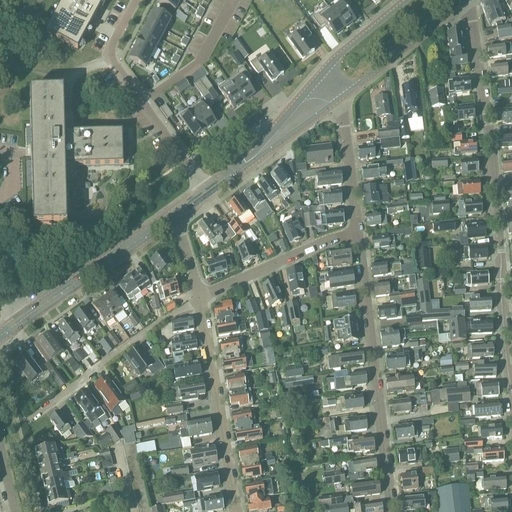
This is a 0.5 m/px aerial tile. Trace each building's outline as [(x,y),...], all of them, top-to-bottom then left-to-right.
[(63,0),(45,35),(77,52),(91,26),(95,19),(104,0),(63,0)] [(172,0),(161,0),(159,5),(175,13),(180,4),(172,0)] [(328,8),(344,30),(346,28),(347,29),(352,25),(352,24),(354,22),(347,13),(345,11),(345,10),(351,6),(345,0),(336,0),(339,3),(330,10),(328,8)] [(500,22),(505,21),(497,0),(488,0),(481,3),(480,5),(489,27),(495,24),(497,29),(503,28),(500,22)] [(511,0),(503,0),(507,9),(508,8),(509,12),(511,11),(511,0)] [(318,15),(312,19),(320,29),(325,25),(327,28),(334,37),(336,36),(337,36),(343,32),(342,31),(344,30),(328,8),(318,16),(318,15)] [(154,15),(148,24),(164,33),(169,23),(154,15)] [(148,24),(144,33),(160,42),(164,33),(148,24)] [(298,31),(287,39),(302,61),(314,52),(307,43),(306,41),(305,40),(311,36),(303,25),(297,30),(298,31)] [(498,41),(511,39),(509,26),(496,29),(498,41)] [(447,34),(450,51),(451,57),(450,57),(452,68),(466,65),(465,55),(464,55),(464,49),(461,28),(453,29),(454,33),(447,34)] [(155,51),(160,42),(144,33),(139,42),(155,51)] [(139,42),(134,51),(150,60),(155,51),(139,42)] [(503,58),(509,57),(511,57),(510,46),(504,46),(488,48),(489,60),(503,58)] [(145,69),(150,60),(134,51),(129,61),(145,69)] [(254,61),(250,64),(258,75),(263,71),(263,72),(265,74),(272,83),(283,75),(268,53),(257,61),(256,60),(254,61)] [(511,76),(511,72),(511,65),(490,68),(491,80),(507,78),(507,77),(511,76)] [(237,75),(228,82),(244,103),(254,96),(247,87),(245,85),(245,84),(251,80),(243,69),(237,74),(237,75)] [(205,79),(199,83),(207,93),(212,89),(205,79)] [(459,80),(452,81),(447,81),(449,95),(454,95),(469,94),(469,92),(470,91),(470,88),(469,87),(468,81),(459,82),(459,80)] [(184,81),(174,88),(179,95),(189,87),(184,81)] [(228,82),(218,89),(225,99),(227,102),(233,111),(244,103),(228,82)] [(199,83),(194,86),(204,100),(209,96),(207,93),(199,83)] [(511,83),(508,84),(508,85),(500,86),(500,90),(498,90),(496,92),(497,96),(499,98),(511,97),(511,83)] [(420,102),(416,103),(414,87),(402,89),(403,99),(401,99),(402,103),(404,103),(405,112),(417,111),(421,110),(420,102)] [(31,151),(32,162),(31,162),(33,227),(67,227),(65,168),(72,168),(129,167),(128,133),(71,134),(64,135),(63,91),(30,92),(31,151)] [(429,94),(431,109),(444,107),(442,92),(429,94)] [(397,122),(392,123),(391,117),(392,117),(389,99),(374,101),(377,119),(385,118),(387,130),(398,128),(397,122)] [(199,103),(189,110),(205,131),(215,124),(208,115),(207,113),(199,103)] [(165,107),(160,110),(167,121),(172,117),(165,107)] [(458,123),(474,121),(472,109),(457,111),(451,112),(451,118),(457,117),(458,123)] [(189,110),(179,117),(186,127),(188,130),(195,139),(205,131),(189,110)] [(511,111),(496,113),(497,124),(504,123),(504,125),(511,124),(511,111)] [(406,119),(398,121),(401,140),(409,138),(406,119)] [(379,140),(398,137),(397,130),(378,132),(379,140)] [(461,135),(450,136),(451,144),(461,143),(461,135)] [(511,136),(498,138),(500,149),(509,148),(509,150),(511,149),(511,136)] [(359,155),(358,156),(358,160),(360,160),(360,162),(375,160),(375,159),(380,159),(379,151),(380,150),(381,152),(400,149),(399,139),(379,141),(380,145),(366,147),(366,148),(358,149),(359,155)] [(459,144),(453,145),(454,151),(454,157),(460,156),(460,157),(475,155),(475,150),(476,149),(476,146),(475,145),(475,143),(459,144)] [(332,165),(333,165),(330,147),(306,150),(308,166),(315,165),(315,167),(316,167),(316,165),(320,164),(320,166),(321,166),(321,164),(325,163),(326,164),(327,164),(327,163),(332,163),(332,165)] [(507,164),(501,164),(502,174),(511,173),(511,156),(506,157),(507,164)] [(387,168),(402,166),(401,159),(386,162),(387,168)] [(295,162),(288,163),(290,178),(297,177),(295,162)] [(468,175),(477,175),(477,169),(478,167),(478,165),(476,163),(476,162),(460,163),(461,169),(455,170),(455,176),(461,175),(461,177),(468,177),(468,175)] [(296,164),(297,172),(306,171),(305,163),(296,164)] [(379,180),(385,179),(384,168),(378,169),(378,168),(362,170),(362,171),(361,171),(362,176),(363,176),(363,182),(379,180)] [(290,196),(286,191),(292,186),(289,183),(290,182),(280,169),(279,170),(277,170),(275,171),(275,173),(274,174),(274,175),(270,178),(279,190),(281,193),(280,194),(284,200),(290,196)] [(340,174),(339,174),(323,175),(323,176),(316,177),(318,188),(325,187),(325,188),(341,186),(340,174)] [(270,204),(277,198),(275,194),(276,193),(266,179),(262,183),(260,182),(258,184),(258,185),(257,186),(267,200),(270,204)] [(457,191),(458,198),(463,197),(479,196),(479,194),(480,193),(480,190),(478,189),(478,183),(469,184),(469,182),(462,183),(462,185),(456,186),(457,191)] [(386,188),(362,190),(363,199),(387,196),(386,188)] [(257,215),(267,207),(257,194),(256,195),(252,190),(250,191),(249,190),(245,193),(245,194),(244,196),(254,211),(257,215)] [(324,213),(324,208),(326,207),(327,209),(330,208),(331,207),(340,206),(340,204),(341,204),(341,199),(340,199),(339,193),(322,195),(317,196),(319,207),(312,208),(313,214),(324,213)] [(387,196),(363,199),(364,207),(378,205),(389,204),(388,195),(387,196)] [(230,205),(229,206),(243,225),(246,223),(247,225),(253,220),(239,199),(234,202),(232,202),(230,204),(230,205)] [(458,204),(459,212),(457,213),(458,219),(460,220),(465,220),(465,217),(481,216),(481,214),(482,213),(482,210),(480,209),(480,203),(471,204),(470,203),(458,204)] [(429,205),(430,218),(447,216),(446,204),(429,205)] [(386,208),(387,217),(408,213),(407,205),(386,208)] [(283,226),(290,244),(294,242),(296,243),(298,242),(299,240),(300,240),(298,234),(304,231),(302,212),(290,217),(293,222),(283,226)] [(333,227),(343,225),(343,224),(344,223),(343,220),(342,219),(341,213),(325,215),(320,216),(321,228),(326,227),(328,227),(329,228),(332,228),(333,227)] [(379,215),(365,217),(367,229),(380,227),(387,226),(385,214),(379,215)] [(305,230),(315,229),(313,215),(303,216),(305,230)] [(409,217),(410,226),(417,225),(417,217),(409,217)] [(237,221),(230,226),(238,237),(246,233),(237,221)] [(216,246),(222,242),(219,238),(222,236),(218,230),(217,231),(211,222),(207,225),(206,224),(204,225),(202,224),(200,226),(200,228),(198,229),(199,230),(195,233),(200,240),(204,237),(210,245),(213,242),(216,246)] [(453,223),(432,225),(433,234),(454,232),(453,223)] [(467,241),(484,240),(483,226),(465,228),(461,228),(461,235),(466,235),(467,241)] [(274,235),(267,239),(270,245),(277,241),(274,235)] [(395,250),(394,248),(393,238),(388,238),(388,236),(379,238),(379,239),(372,240),(374,251),(380,250),(380,252),(389,251),(389,250),(395,250)] [(247,241),(241,244),(243,248),(237,250),(242,264),(244,263),(246,263),(248,262),(249,261),(255,259),(249,245),(247,241)] [(283,254),(289,251),(285,241),(279,244),(283,254)] [(477,262),(486,261),(485,248),(468,249),(468,250),(463,250),(464,262),(470,262),(472,262),(473,263),(476,263),(477,262)] [(349,251),(330,253),(330,254),(325,255),(326,262),(350,259),(349,251)] [(415,253),(417,272),(431,271),(429,252),(415,253)] [(165,277),(174,271),(170,266),(171,266),(162,254),(161,255),(159,254),(156,256),(156,259),(150,263),(159,275),(162,273),(165,277)] [(226,272),(224,266),(231,264),(229,258),(223,260),(222,259),(215,261),(216,262),(207,265),(208,271),(207,272),(208,275),(210,275),(210,277),(226,272)] [(326,262),(327,270),(332,269),(332,270),(351,267),(350,259),(326,262)] [(385,264),(371,266),(373,278),(387,276),(391,275),(392,275),(394,272),(393,265),(390,266),(390,264),(385,265),(385,264)] [(394,279),(414,276),(413,266),(400,268),(400,273),(394,273),(394,279)] [(287,272),(291,293),(292,298),(299,297),(298,292),(304,291),(300,270),(287,272)] [(129,278),(128,278),(140,295),(150,287),(148,284),(139,271),(133,275),(132,274),(130,276),(129,278)] [(324,277),(325,284),(329,284),(330,290),(354,287),(352,273),(328,276),(324,277)] [(466,276),(466,282),(470,282),(471,288),(487,286),(487,285),(488,284),(488,281),(487,280),(486,274),(476,275),(476,273),(470,274),(470,276),(466,276)] [(152,286),(159,283),(155,274),(149,276),(152,286)] [(129,302),(140,295),(128,278),(127,279),(125,279),(123,281),(123,282),(118,286),(127,299),(129,302)] [(166,281),(159,283),(163,298),(161,299),(161,301),(164,301),(179,296),(177,289),(177,288),(177,286),(176,285),(175,284),(175,282),(167,284),(166,281)] [(421,313),(431,312),(427,281),(416,282),(420,309),(421,313)] [(271,308),(281,303),(279,297),(281,296),(278,290),(277,290),(273,283),(268,285),(266,284),(264,286),(264,287),(262,288),(271,308)] [(388,285),(374,286),(375,298),(388,297),(389,304),(393,303),(415,300),(414,294),(399,296),(398,294),(394,295),(392,284),(388,285)] [(107,310),(114,319),(123,313),(110,294),(102,301),(108,310),(107,310)] [(344,309),(355,308),(355,307),(356,306),(355,302),(354,301),(353,296),(336,298),(331,299),(332,311),(337,310),(339,310),(340,312),(343,311),(344,309)] [(160,309),(157,297),(150,298),(153,310),(160,309)] [(465,313),(469,313),(490,312),(490,300),(480,301),(480,299),(473,299),(465,300),(463,302),(462,304),(461,305),(462,309),(463,311),(464,312),(465,313)] [(386,321),(401,319),(400,310),(416,308),(415,300),(393,303),(393,308),(378,310),(379,320),(386,320),(386,321)] [(108,310),(102,301),(93,307),(106,325),(114,319),(107,310),(108,310)] [(249,316),(257,314),(252,302),(245,305),(249,316)] [(286,304),(290,323),(300,321),(296,302),(286,304)] [(166,315),(176,309),(173,303),(163,308),(166,315)] [(222,309),(214,310),(215,318),(216,318),(216,323),(233,320),(232,317),(236,316),(235,311),(234,304),(230,305),(221,306),(222,309)] [(280,310),(284,329),(290,328),(287,309),(280,310)] [(86,335),(95,328),(92,325),(94,324),(84,310),(79,314),(78,313),(74,315),(75,317),(74,318),(79,326),(79,327),(81,330),(82,330),(83,331),(86,335)] [(274,321),(272,311),(266,313),(268,322),(274,321)] [(421,322),(463,319),(463,311),(431,312),(421,313),(421,322)] [(264,313),(255,316),(259,332),(268,330),(264,313)] [(135,328),(139,324),(134,316),(129,320),(135,328)] [(419,317),(405,318),(406,326),(420,324),(419,317)] [(178,333),(193,331),(191,319),(176,322),(171,323),(173,334),(178,333)] [(233,320),(216,323),(217,327),(218,335),(226,334),(226,336),(235,335),(235,334),(239,334),(237,322),(233,323),(233,320)] [(340,323),(333,324),(334,334),(336,334),(357,332),(356,328),(358,327),(357,324),(356,323),(356,321),(340,323)] [(449,322),(448,322),(450,344),(451,344),(451,343),(465,342),(463,321),(449,322)] [(475,335),(492,335),(491,323),(481,323),(481,321),(474,322),(470,322),(471,335),(475,335)] [(71,346),(80,340),(77,336),(78,335),(68,322),(63,325),(62,325),(59,327),(59,328),(58,329),(63,337),(63,338),(65,342),(66,341),(67,342),(68,342),(71,346)] [(410,332),(436,329),(436,323),(409,326),(410,332)] [(380,334),(381,342),(404,339),(404,337),(405,337),(404,331),(380,334)] [(261,341),(270,340),(269,332),(259,334),(260,341),(261,341)] [(357,332),(336,334),(337,342),(343,342),(343,344),(358,342),(358,340),(359,339),(359,336),(357,335),(357,332)] [(49,333),(41,339),(55,359),(63,353),(49,333)] [(106,337),(110,342),(115,349),(119,345),(111,333),(106,337)] [(161,338),(156,343),(161,348),(166,343),(161,338)] [(47,364),(55,359),(41,339),(32,345),(47,364)] [(195,339),(180,341),(171,342),(175,366),(184,361),(182,353),(197,350),(195,339)] [(404,339),(381,342),(382,350),(399,347),(403,346),(403,341),(405,341),(404,339)] [(222,354),(223,359),(239,356),(239,353),(243,352),(242,347),(238,347),(237,341),(228,343),(228,345),(220,346),(221,354),(222,354)] [(115,349),(110,342),(104,346),(109,352),(115,349)] [(477,360),(493,359),(492,347),(482,347),(482,345),(476,346),(471,346),(472,360),(477,359),(477,360)] [(326,348),(316,351),(317,358),(328,355),(330,354),(329,348),(326,348)] [(423,348),(411,349),(412,355),(414,355),(415,363),(422,362),(421,354),(424,353),(423,348)] [(130,356),(126,359),(139,376),(146,371),(149,371),(152,376),(163,369),(155,359),(149,363),(139,349),(136,352),(135,350),(129,355),(130,356)] [(85,359),(79,350),(72,356),(78,364),(85,359)] [(275,366),(272,350),(264,351),(267,367),(275,366)] [(349,367),(363,366),(362,354),(354,355),(352,354),(349,354),(348,356),(347,356),(343,357),(327,359),(329,371),(340,370),(340,368),(344,368),(349,367)] [(405,369),(410,368),(408,356),(403,356),(403,355),(396,356),(396,358),(386,359),(387,365),(386,366),(386,369),(388,370),(388,372),(405,370),(405,369)] [(25,356),(15,364),(20,372),(18,374),(22,379),(25,377),(31,385),(37,380),(41,385),(51,377),(42,367),(37,371),(25,356)] [(240,359),(239,356),(223,359),(223,363),(224,371),(232,370),(233,372),(246,370),(243,358),(240,359)] [(439,368),(452,367),(451,356),(445,357),(445,359),(438,359),(439,368)] [(73,360),(67,364),(74,373),(80,369),(73,360)] [(191,379),(200,377),(199,375),(200,374),(200,371),(199,371),(198,365),(182,367),(182,368),(173,369),(175,381),(184,380),(187,379),(189,380),(191,379)] [(479,379),(495,378),(495,367),(485,367),(485,365),(479,365),(474,366),(475,379),(479,379)] [(302,367),(285,370),(286,379),(303,377),(302,367)] [(55,371),(49,375),(61,390),(66,386),(55,371)] [(344,378),(333,379),(335,391),(345,390),(345,388),(351,388),(366,386),(364,374),(349,376),(350,379),(344,379),(344,378)] [(269,386),(276,384),(274,375),(267,376),(269,386)] [(228,389),(229,394),(245,391),(245,388),(249,387),(248,382),(244,382),(243,376),(234,378),(234,380),(226,382),(227,390),(228,389)] [(387,388),(413,384),(412,376),(386,380),(387,388)] [(294,380),(295,388),(313,385),(312,377),(294,380)] [(102,383),(101,384),(118,408),(125,404),(119,396),(119,395),(107,379),(106,380),(104,380),(102,381),(102,383)] [(294,380),(284,381),(286,390),(295,388),(294,380)] [(112,412),(118,408),(101,384),(99,385),(98,384),(96,386),(96,387),(94,388),(106,405),(106,404),(109,409),(112,412)] [(413,384),(387,388),(388,395),(396,394),(396,396),(414,393),(413,384)] [(481,399),(498,397),(496,385),(487,386),(487,384),(480,385),(475,385),(477,399),(481,398),(481,399)] [(178,391),(174,392),(175,399),(181,398),(182,402),(184,402),(200,400),(200,397),(204,396),(203,385),(188,387),(187,388),(178,389),(178,391)] [(129,395),(131,402),(143,398),(140,391),(129,395)] [(245,391),(229,394),(230,399),(229,399),(230,407),(238,405),(239,407),(248,406),(252,405),(251,399),(250,393),(246,394),(245,391)] [(448,414),(458,413),(457,405),(469,404),(468,391),(446,393),(448,414)] [(80,397),(98,421),(105,416),(100,409),(99,409),(96,405),(96,403),(94,401),(93,401),(87,392),(80,397)] [(91,426),(98,421),(80,397),(74,401),(80,410),(80,411),(82,414),(83,414),(86,419),(88,421),(91,426)] [(336,406),(334,397),(321,398),(322,408),(336,406)] [(345,412),(362,410),(362,408),(363,407),(363,404),(361,403),(361,397),(351,399),(350,397),(343,398),(343,399),(339,400),(340,412),(345,412)] [(408,402),(392,404),(394,416),(410,414),(409,410),(415,409),(415,407),(420,406),(419,400),(419,398),(408,399),(408,401),(408,402)] [(474,419),(481,419),(483,419),(499,418),(498,406),(489,406),(488,404),(482,405),(477,406),(477,407),(473,407),(474,419)] [(166,408),(168,417),(184,414),(182,405),(166,408)] [(240,416),(232,417),(233,425),(234,425),(235,430),(251,427),(251,424),(255,423),(254,418),(253,411),(249,412),(240,413),(240,416)] [(274,412),(275,420),(282,419),(281,411),(274,412)] [(51,420),(50,421),(58,433),(59,433),(62,437),(71,430),(68,426),(59,414),(55,417),(54,416),(51,418),(51,420)] [(176,418),(174,418),(175,424),(177,423),(185,422),(185,424),(186,424),(180,425),(181,433),(210,428),(209,420),(189,424),(187,424),(186,416),(176,418)] [(136,425),(137,430),(165,424),(164,419),(136,425)] [(343,422),(344,427),(345,435),(350,434),(366,432),(366,430),(367,429),(366,426),(365,426),(364,420),(356,421),(355,419),(348,420),(348,421),(343,422)] [(429,431),(429,426),(433,426),(432,420),(421,421),(422,432),(429,431)] [(88,421),(83,425),(89,432),(93,429),(91,426),(88,421)] [(338,433),(338,428),(337,423),(329,424),(330,426),(330,434),(336,434),(338,433)] [(89,432),(83,425),(83,424),(72,432),(79,441),(93,438),(89,432)] [(105,432),(114,446),(123,440),(114,426),(105,432)] [(413,439),(417,438),(416,426),(411,427),(395,428),(397,441),(413,439)] [(251,427),(235,430),(236,434),(235,434),(236,442),(245,441),(245,443),(254,442),(262,440),(260,428),(252,429),(251,427)] [(181,433),(179,433),(181,440),(183,440),(189,439),(211,436),(210,428),(181,433)] [(486,440),(501,439),(500,428),(485,429),(480,430),(480,438),(486,438),(486,440)] [(127,436),(123,439),(125,446),(135,444),(133,433),(128,434),(126,434),(127,436)] [(106,435),(96,442),(102,450),(107,446),(112,443),(106,435)] [(329,449),(346,446),(345,439),(328,442),(329,449)] [(358,454),(374,452),(372,440),(357,442),(357,443),(352,444),(353,454),(358,453),(358,454)] [(464,450),(482,448),(481,440),(463,442),(464,450)] [(37,462),(57,458),(53,442),(41,445),(42,449),(34,451),(37,462)] [(123,448),(124,454),(136,451),(134,445),(123,448)] [(156,453),(154,445),(138,448),(139,456),(156,453)] [(259,447),(255,448),(246,449),(247,452),(238,453),(240,461),(241,465),(258,463),(257,460),(261,459),(260,453),(259,447)] [(206,451),(190,453),(193,469),(203,467),(203,466),(216,464),(214,449),(208,450),(208,449),(206,450),(206,451)] [(476,449),(473,449),(473,456),(476,455),(482,455),(483,464),(488,463),(488,464),(503,462),(502,451),(487,452),(482,453),(482,449),(476,449)] [(416,465),(421,464),(421,463),(426,463),(425,450),(405,452),(405,453),(398,454),(400,466),(407,465),(407,466),(416,465)] [(446,464),(459,462),(457,450),(444,452),(446,464)] [(137,457),(136,451),(124,454),(125,460),(137,457)] [(57,458),(37,462),(40,474),(60,469),(58,463),(66,461),(69,460),(73,459),(73,456),(74,456),(76,455),(76,453),(68,455),(65,456),(57,458)] [(125,460),(127,466),(139,463),(137,457),(125,460)] [(353,464),(354,475),(360,474),(376,472),(374,461),(359,463),(353,464)] [(258,463),(241,465),(242,470),(241,470),(243,478),(251,477),(251,479),(260,477),(264,477),(263,470),(262,465),(262,462),(258,463)] [(127,466),(128,472),(140,469),(139,463),(127,466)] [(186,467),(170,470),(171,478),(188,476),(186,467)] [(43,485),(70,478),(69,474),(61,476),(60,469),(40,474),(43,485)] [(128,472),(130,478),(142,475),(140,469),(128,472)] [(467,483),(474,483),(474,479),(483,478),(482,472),(477,472),(466,473),(467,483)] [(323,476),(325,488),(345,484),(343,473),(323,476)] [(130,478),(131,484),(143,481),(142,475),(130,478)] [(403,492),(417,491),(417,486),(420,485),(419,479),(416,480),(415,475),(401,477),(403,492)] [(210,490),(218,488),(218,486),(219,485),(218,482),(217,481),(216,476),(207,477),(207,476),(194,478),(197,494),(203,493),(210,492),(210,490)] [(43,485),(45,496),(65,491),(74,489),(73,484),(71,483),(70,478),(43,485)] [(479,481),(476,485),(476,489),(479,493),(483,492),(490,492),(490,494),(498,494),(498,492),(505,491),(504,479),(503,479),(503,478),(498,478),(498,480),(489,480),(482,480),(483,481),(479,481)] [(131,484),(132,490),(144,487),(143,481),(131,484)] [(253,488),(245,489),(246,496),(247,496),(247,501),(264,498),(268,497),(273,496),(270,482),(265,483),(261,483),(252,485),(253,488)] [(361,486),(351,487),(352,499),(356,498),(379,496),(378,484),(361,486)] [(470,511),(467,486),(436,491),(438,511),(470,511)] [(146,493),(144,487),(132,490),(134,496),(146,493)] [(296,491),(297,498),(304,497),(303,490),(296,491)] [(69,507),(65,491),(45,496),(48,507),(56,506),(57,510),(69,507)] [(147,499),(146,493),(134,496),(135,502),(147,499)] [(163,506),(183,502),(181,494),(161,498),(163,506)] [(341,496),(318,500),(320,509),(343,506),(341,496)] [(219,511),(222,511),(222,509),(223,508),(223,505),(221,504),(220,498),(199,502),(200,511),(219,511)] [(264,498),(247,501),(248,506),(248,511),(266,511),(270,511),(268,500),(264,501),(264,498)] [(135,502),(137,508),(149,505),(147,499),(135,502)] [(419,511),(424,510),(423,499),(417,499),(402,500),(403,511),(411,511),(412,511),(419,511)] [(506,511),(506,501),(492,502),(492,499),(483,499),(484,511),(506,511)] [(275,511),(289,511),(298,510),(297,502),(274,507),(275,511)]
